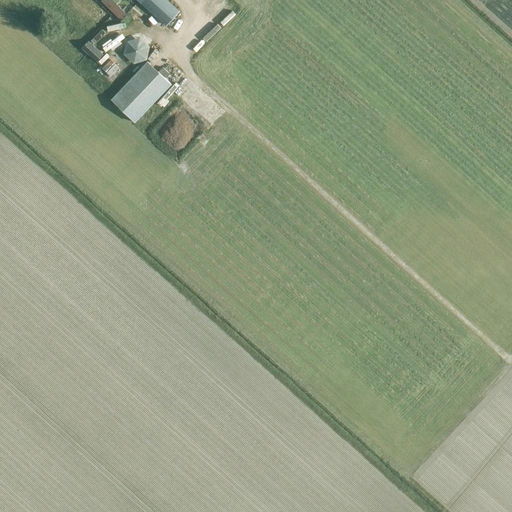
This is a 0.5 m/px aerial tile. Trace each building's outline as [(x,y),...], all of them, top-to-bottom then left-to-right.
[(104,0),(102,2),(122,23),(128,17),(116,5),(121,0),(120,0),(104,0)] [(139,0),(167,25),(179,12),(165,0),(139,0)] [(222,27),(237,12),(232,8),(237,3),(233,0),(214,0),(207,7),(212,12),(209,15),(222,27)] [(146,60),(149,47),(139,38),(126,42),(123,55),(134,64),(146,60)] [(97,62),(103,54),(88,41),(81,48),(97,62)] [(103,63),(109,55),(106,53),(100,60),(103,63)] [(111,58),(103,68),(112,75),(120,66),(111,58)] [(134,122),(171,84),(148,61),(111,99),(134,122)]
